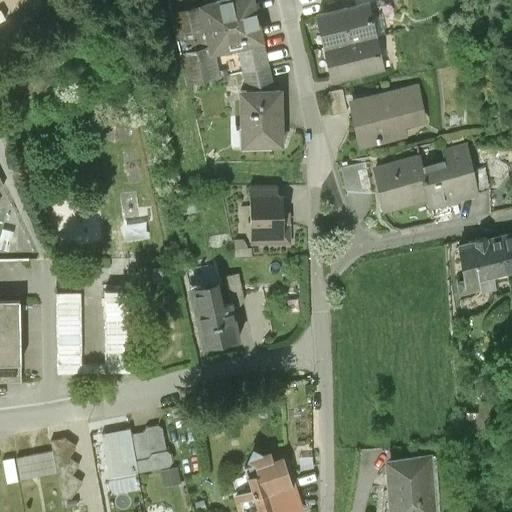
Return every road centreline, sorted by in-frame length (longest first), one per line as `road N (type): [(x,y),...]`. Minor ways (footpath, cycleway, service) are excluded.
road 1 (residential): [(287,355),(104,402),(0,419)]
road 2 (residential): [(318,299),(325,511)]
road 3 (residential): [(314,134),(318,299)]
road 4 (residential): [(511,219),(349,245)]
road 5 (residential): [(283,0),(314,134)]
